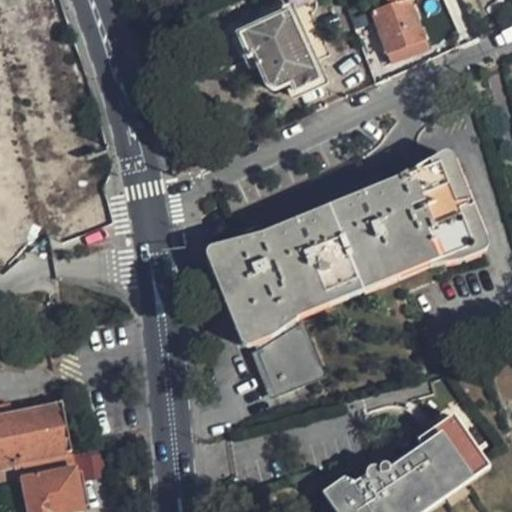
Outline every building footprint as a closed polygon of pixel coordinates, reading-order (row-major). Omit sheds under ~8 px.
[(289,0),(242,22),(243,28),(231,33),(245,63),(253,58),(268,90),(281,92),(291,87),(295,97),(325,81),(316,62),(329,56),(312,16),(315,13),(317,10),(318,5),(317,2),(316,0),(289,0)] [(424,42),(407,0),(406,0),(390,6),(370,14),(386,57),(424,42)] [(318,380),(297,323),(476,251),(467,228),(474,226),(456,181),(450,183),(444,167),(410,180),(408,177),(401,181),(402,184),(367,198),(366,194),(345,206),(321,217),(286,227),(286,230),(264,239),(259,228),(246,233),(250,245),(214,260),(221,278),(216,279),(233,323),(237,321),(245,344),(251,341),(275,397),(318,380)] [(16,304),(48,297),(47,292),(15,298),(16,304)] [(0,310),(0,328),(53,318),(48,297),(16,304),(4,307),(0,310)] [(30,334),(33,348),(46,345),(44,331),(30,334)] [(511,359),(488,365),(509,434),(511,433),(511,359)] [(0,466),(72,451),(62,404),(0,417),(0,466)] [(340,482),(318,497),(328,511),(412,511),(475,468),(458,443),(464,439),(451,421),(426,439),(415,447),(420,454),(425,461),(392,483),(388,477),(383,471),(377,473),(365,478),(351,487),(340,482)] [(427,511),(487,471),(464,439),(458,443),(475,468),(412,511),(427,511)] [(420,454),(388,477),(392,483),(425,461),(420,454)] [(81,511),(83,511),(72,456),(17,468),(19,476),(20,483),(24,482),(30,511),(81,511)] [(17,468),(0,470),(0,480),(19,476),(17,468)]
